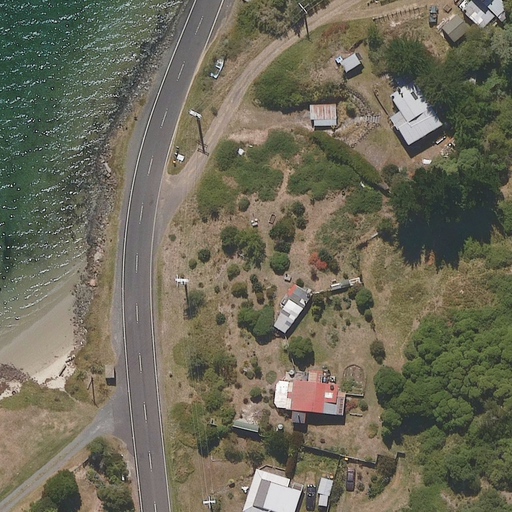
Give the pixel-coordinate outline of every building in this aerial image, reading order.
[(268,0),(244,0),(266,8),(268,0)] [(494,17),(473,0),(463,13),(483,30),(494,17)] [(473,33),(460,15),(442,28),(456,46),(473,33)] [(355,52),(340,61),(348,74),(363,64),(355,52)] [(442,125),(414,82),(390,98),(399,113),(390,118),(409,147),(442,125)] [(336,124),(334,102),(311,105),(313,126),(336,124)] [(311,295),(297,287),(273,326),(287,335),(311,295)] [(366,370),(349,370),(350,388),(367,388),(366,370)] [(345,388),(314,385),(314,372),(287,371),(285,410),(290,410),(289,423),(304,424),(306,412),(342,416),(345,388)] [(262,417),(236,414),(234,429),(260,433),(262,417)] [(294,511),(304,485),(257,470),(243,511),(271,511),(272,511),(294,511)] [(332,481),(322,479),(317,506),(327,508),(332,481)]
